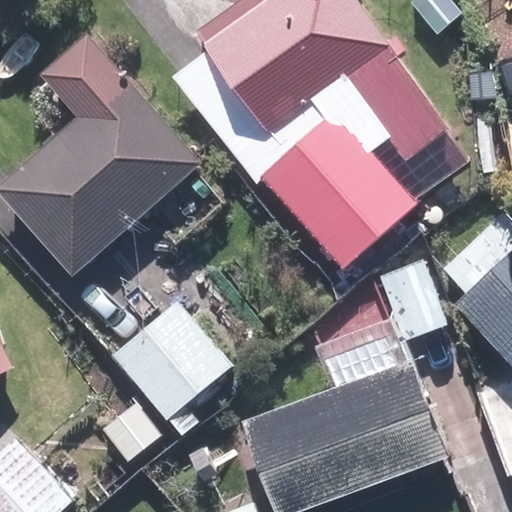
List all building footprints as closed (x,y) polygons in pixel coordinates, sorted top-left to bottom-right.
[(269,134),(348,78),(407,161),(450,131),(356,0),(251,0),(200,36),(269,134)] [(75,276),(203,164),(89,34),(43,74),(83,119),(0,191),(75,276)] [(289,133),(249,164),(308,238),(347,207),(289,133)] [(511,251),(455,303),(511,365),(511,251)] [(447,325),(426,268),(388,282),(409,339),(447,325)] [(181,304),(115,358),(167,420),(232,367),(181,304)] [(0,344),(0,371),(10,367),(0,344)] [(297,511),(451,457),(416,359),(241,422),(274,511),(297,511)] [(511,476),(511,383),(478,398),(511,477),(511,476)] [(18,439),(0,454),(0,511),(63,511),(75,502),(18,439)] [(223,511),(258,511),(252,498),(223,511)]
